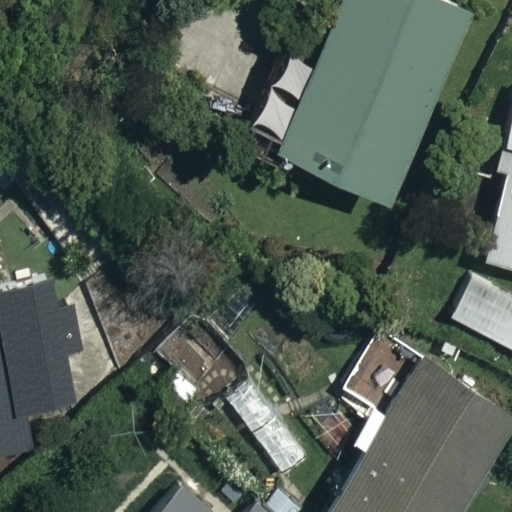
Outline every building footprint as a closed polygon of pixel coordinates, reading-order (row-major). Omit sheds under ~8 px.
[(458,0),(315,0),(256,117),(370,175),(458,0)] [(493,156),(474,238),(511,246),(511,87),(495,83),(479,152),(493,156)] [(62,383),(39,266),(0,273),(0,435),(23,431),(15,392),(62,383)] [(511,289),(465,266),(446,303),(511,336),(511,289)] [(432,511),(508,405),(384,318),(344,375),(374,396),(299,503),(311,511),(432,511)] [(304,444),(248,373),(220,395),(277,466),(304,444)] [(118,511),(268,511),(237,485),(214,511),(204,511),(154,469),(118,511)]
